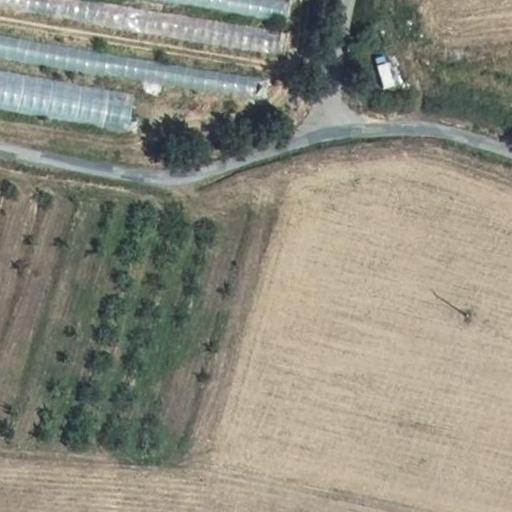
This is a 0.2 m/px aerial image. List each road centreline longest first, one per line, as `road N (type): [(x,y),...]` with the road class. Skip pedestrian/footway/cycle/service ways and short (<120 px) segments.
road 1 (unclassified): [(0,146),(121,174),(181,178),(332,130),(401,126),(469,135),(511,151)]
road 2 (track): [(305,0),(281,97),(243,117),(161,124),(125,141),(0,125)]
road 3 (track): [(0,21),(291,74)]
